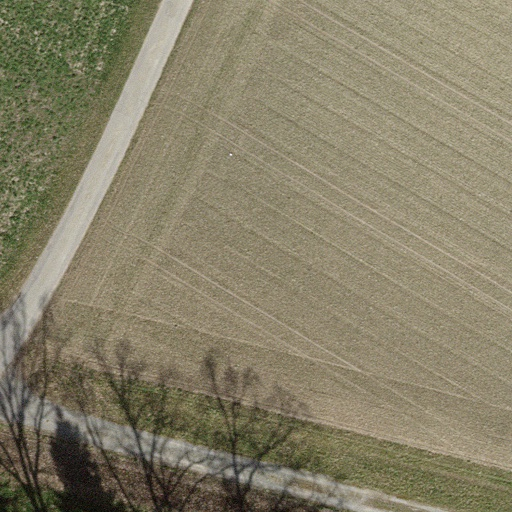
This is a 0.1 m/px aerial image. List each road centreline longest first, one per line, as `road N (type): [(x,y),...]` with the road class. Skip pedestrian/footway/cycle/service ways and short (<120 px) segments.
road 1 (track): [(0,402),(416,511)]
road 2 (unclassified): [(182,0),(103,182),(0,354)]
